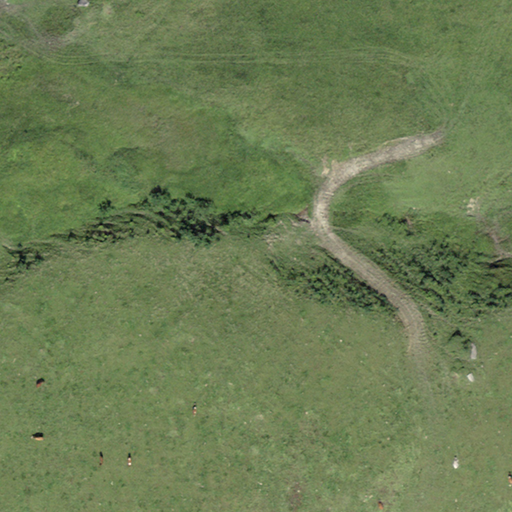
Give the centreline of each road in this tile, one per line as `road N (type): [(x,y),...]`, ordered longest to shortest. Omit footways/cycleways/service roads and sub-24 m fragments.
road 1 (track): [(468,121),(354,166),(317,203),(319,226),(333,246),(401,305),(420,342)]
road 2 (track): [(410,511),(427,445),(420,342)]
